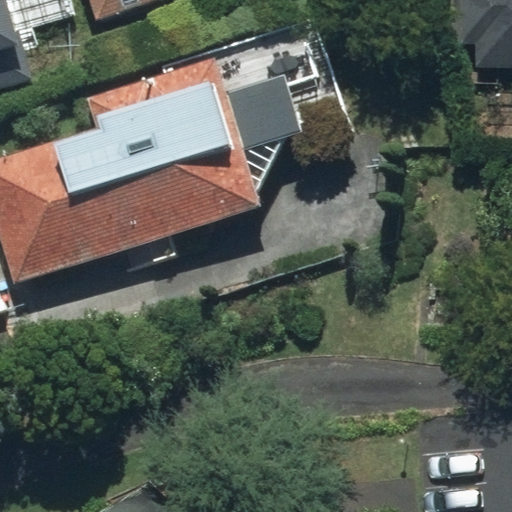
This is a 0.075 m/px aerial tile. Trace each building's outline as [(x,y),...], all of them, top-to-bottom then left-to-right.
[(0,0),(0,98),(55,84),(47,55),(51,54),(45,31),(88,19),(82,0),(0,0)] [(111,0),(117,19),(186,0),(111,0)] [(511,0),(476,0),(476,69),(511,69),(511,0)] [(283,185),(303,144),(358,128),(325,21),(104,89),(117,131),(0,167),(0,174),(33,283),(289,205),(283,185)] [(186,511),(156,480),(116,511),(186,511)]
